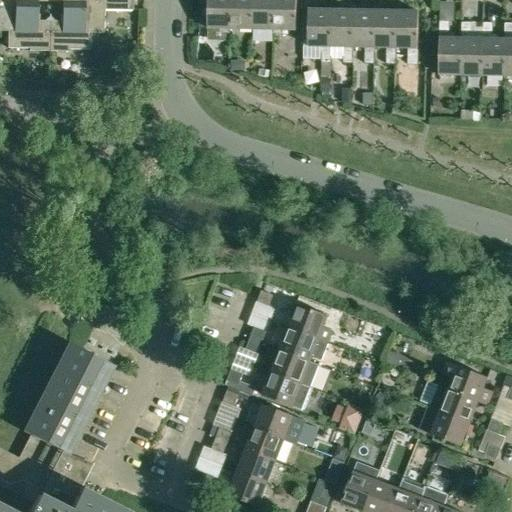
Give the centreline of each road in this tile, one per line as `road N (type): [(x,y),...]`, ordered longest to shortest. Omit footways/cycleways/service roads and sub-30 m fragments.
road 1 (unclassified): [(511,232),(237,150),(184,113)]
road 2 (residential): [(160,354),(104,325),(78,281),(75,257),(94,157)]
road 3 (residential): [(170,498),(100,471),(160,354)]
road 4 (residential): [(170,498),(209,395),(204,374)]
